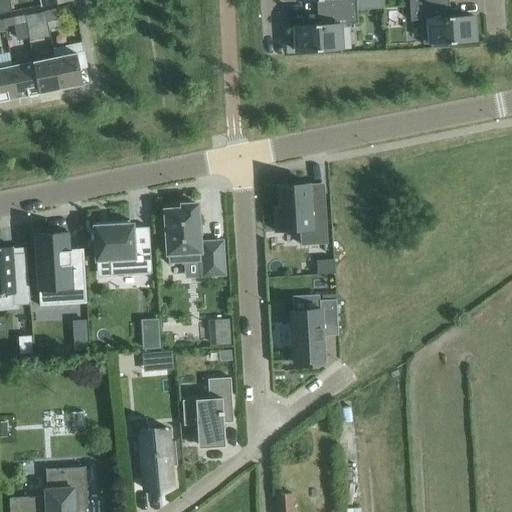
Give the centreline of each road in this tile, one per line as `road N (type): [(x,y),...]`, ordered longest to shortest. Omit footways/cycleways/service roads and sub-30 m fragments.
road 1 (unclassified): [(237,160),(511,102)]
road 2 (residential): [(256,439),(237,160)]
road 3 (residential): [(0,205),(237,160)]
